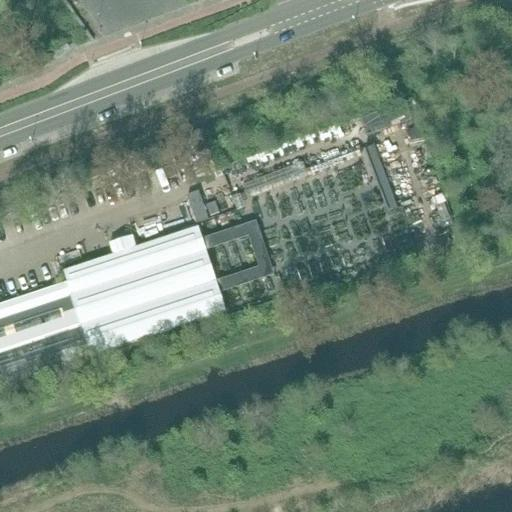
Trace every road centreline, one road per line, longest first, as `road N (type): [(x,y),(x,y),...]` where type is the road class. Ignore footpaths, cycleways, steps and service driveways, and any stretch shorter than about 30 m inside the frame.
road 1 (tertiary): [(0,135),(211,52)]
road 2 (tertiary): [(211,52),(238,54),(385,0)]
road 3 (tertiary): [(327,0),(232,34),(211,52)]
